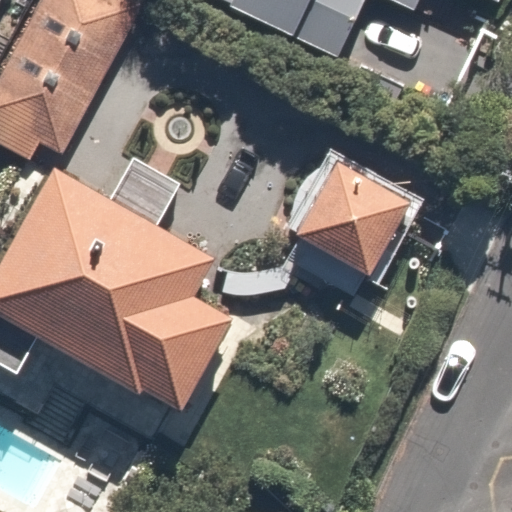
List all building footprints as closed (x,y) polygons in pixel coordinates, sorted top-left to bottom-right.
[(142,22),(102,0),(45,0),(0,82),(0,125),(66,161),(142,22)] [(245,0),(240,14),(361,63),(383,8),(428,26),(438,0),(499,0),(502,1),(502,0),(245,0)] [(444,198),(358,157),(318,240),(404,282),(444,198)] [(0,364),(39,385),(59,346),(210,424),(243,359),(195,335),(236,256),(69,170),(0,303),(0,364)] [(191,511),(215,470),(153,436),(110,511),(191,511)]
